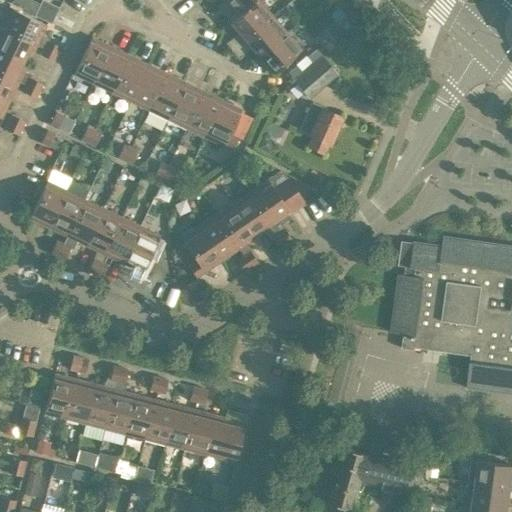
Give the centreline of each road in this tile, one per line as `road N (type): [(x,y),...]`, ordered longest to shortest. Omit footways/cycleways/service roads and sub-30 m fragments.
road 1 (residential): [(29,277),(73,288),(158,329),(196,328),(387,197),(480,44)]
road 2 (residential): [(101,4),(34,120),(15,171)]
